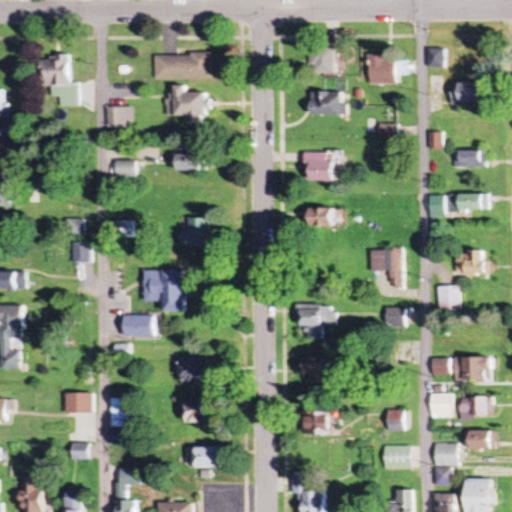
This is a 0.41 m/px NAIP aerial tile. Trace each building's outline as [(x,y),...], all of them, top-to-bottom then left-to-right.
[(338,49),(314,49),(314,75),(338,75),(338,49)] [(448,50),(432,50),(432,69),(448,69),(448,50)] [(71,55),(51,55),(51,61),(42,61),(42,85),(52,85),(52,98),(61,98),(61,107),(81,108),(81,85),(71,85),(71,55)] [(213,56),(157,56),(157,80),(213,80),(213,56)] [(391,61),(391,56),(374,56),(374,85),(402,85),(402,61),(391,61)] [(454,83),(454,103),(486,103),(486,83),(454,83)] [(188,87),(174,87),(174,116),(190,116),(190,125),(209,125),(209,94),(188,94),(188,87)] [(0,118),(9,119),(9,90),(0,90),(0,118)] [(313,93),(313,116),(350,116),(350,105),(346,105),(346,93),(313,93)] [(127,130),(127,109),(108,109),(108,130),(127,130)] [(0,136),(17,137),(17,123),(0,122),(0,136)] [(382,137),(396,137),(396,126),(382,126),(382,137)] [(489,167),(489,152),(457,152),(457,167),(489,167)] [(306,183),(337,181),(336,153),(306,154),(306,183)] [(179,171),(212,171),(212,154),(179,154),(179,171)] [(139,163),(119,163),(119,179),(139,179),(139,163)] [(0,172),(0,206),(14,206),(13,173),(0,172)] [(491,195),(432,196),(432,215),(492,214),(491,195)] [(311,209),(311,228),(346,228),(346,209),(311,209)] [(86,240),(86,220),(72,220),(72,240),(86,240)] [(212,220),(190,220),(190,233),(182,233),(182,248),(212,248),(212,220)] [(75,244),(75,263),(92,263),(92,244),(75,244)] [(405,251),(371,251),(371,273),(391,273),(391,289),(405,289),(405,251)] [(492,277),(492,252),(457,252),(457,277),(492,277)] [(0,289),(28,290),(28,273),(0,272),(0,289)] [(187,272),(147,272),(147,303),(166,303),(166,313),(187,313),(187,272)] [(440,312),(462,312),(462,288),(440,288),(440,312)] [(23,306),(0,306),(0,352),(23,353),(23,306)] [(323,341),(323,328),(337,328),(338,307),(298,306),(297,330),(307,330),(307,340),(323,341)] [(405,328),(405,309),(387,309),(387,328),(405,328)] [(126,338),(157,338),(157,317),(126,317),(126,338)] [(492,359),(456,359),(456,381),(492,381),(492,359)] [(308,360),(308,384),(333,384),(333,360),(308,360)] [(452,360),(434,360),(434,377),(452,377),(452,360)] [(210,362),(181,362),(181,384),(210,384),(210,362)] [(93,394),(65,395),(65,415),(93,414),(93,394)] [(453,396),(434,396),(434,419),(453,419),(453,396)] [(495,418),(495,399),(462,399),(462,418),(495,418)] [(111,445),(127,445),(127,428),(130,428),(130,400),(111,400),(111,445)] [(211,403),(187,403),(187,424),(211,424),(211,403)] [(405,433),(405,412),(388,412),(388,433),(405,433)] [(331,435),(331,413),(300,413),(300,435),(331,435)] [(497,432),(470,432),(470,451),(497,451),(497,432)] [(89,461),(89,445),(72,445),(72,461),(89,461)] [(436,467),(459,467),(459,445),(436,445),(436,467)] [(413,470),(413,448),(385,448),(385,470),(413,470)] [(223,467),(223,449),(196,449),(196,467),(223,467)] [(436,486),(454,486),(454,469),(436,469),(436,486)] [(142,470),(118,470),(118,511),(136,511),(137,502),(127,502),(127,487),(142,487),(142,470)] [(311,474),(292,474),(292,495),(299,495),(299,511),(324,511),(324,492),(310,492),(311,474)] [(41,511),(42,488),(37,488),(37,478),(22,478),(21,511),(41,511)] [(493,511),(494,480),(467,480),(466,511),(493,511)] [(414,511),(415,491),(398,491),(398,507),(388,507),(388,511),(414,511)] [(64,511),(81,511),(81,495),(64,495),(64,511)] [(438,511),(457,511),(457,495),(438,495),(438,511)]
